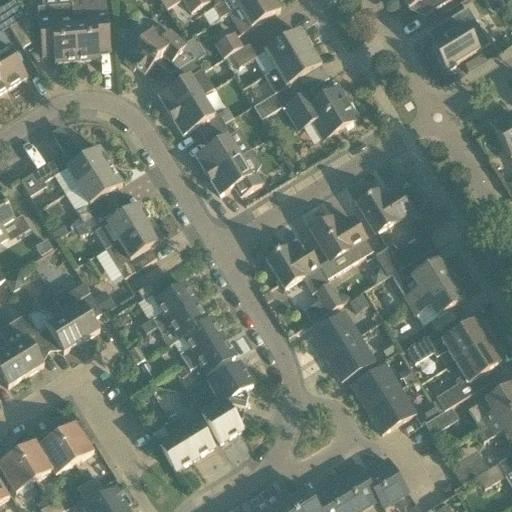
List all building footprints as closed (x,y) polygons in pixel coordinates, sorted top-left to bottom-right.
[(206,0),(188,0),(183,4),(191,17),(210,5),(206,0)] [(214,0),(217,5),(219,9),(214,11),(220,22),(229,17),(255,0),(214,0)] [(255,0),(229,17),(237,30),(242,38),(251,33),(280,15),(270,0),(255,0)] [(400,0),(408,12),(417,7),(424,19),(455,0),(400,0)] [(0,36),(9,31),(26,20),(15,3),(0,12),(0,36)] [(38,12),(38,22),(40,46),(41,45),(52,44),(54,67),(76,65),(72,15),(72,9),(38,12)] [(446,74),(489,48),(467,12),(433,33),(440,45),(431,51),(446,74)] [(110,54),(109,40),(106,16),(98,16),(98,13),(72,15),(76,65),(99,63),(98,55),(110,54)] [(26,20),(9,31),(23,52),(35,45),(29,36),(34,33),(26,20)] [(135,44),(139,47),(124,65),(134,74),(136,71),(145,79),(161,60),(169,68),(186,49),(175,40),(169,35),(162,43),(146,30),(135,44)] [(264,55),(275,73),(309,52),(299,34),(264,55)] [(231,57),(242,51),(234,37),(215,49),(223,62),(231,57)] [(252,45),(242,51),(231,57),(239,71),(260,58),(252,45)] [(0,82),(7,93),(27,81),(9,52),(0,57),(0,82)] [(275,73),(276,74),(264,81),(283,110),(304,97),(297,84),(321,70),(309,52),(275,73)] [(213,93),(201,73),(195,62),(165,80),(172,91),(158,99),(167,115),(166,115),(169,120),(201,101),(213,93)] [(304,97),(283,110),(298,135),(312,126),(322,145),(357,123),(338,92),(315,106),(308,96),(304,97)] [(254,108),(261,121),(281,111),(274,98),(254,108)] [(197,131),(203,141),(224,128),(217,117),(213,120),(201,101),(169,120),(172,126),(173,125),(183,140),(197,131)] [(489,126),(510,162),(511,160),(511,117),(511,116),(502,122),(500,119),(489,126)] [(204,175),(206,181),(249,154),(237,135),(230,139),(224,128),(203,141),(209,151),(195,160),(204,175)] [(78,190),(110,170),(99,151),(66,171),(78,190)] [(249,154),(206,181),(209,186),(210,185),(220,200),(234,192),(240,202),(261,189),(254,178),(259,170),(249,154)] [(63,175),(56,163),(34,177),(40,188),(63,175)] [(122,189),(110,170),(78,190),(89,209),(76,217),(83,228),(104,214),(97,204),(122,189)] [(357,207),(375,238),(394,226),(410,216),(397,194),(381,204),(376,195),(357,207)] [(1,232),(13,224),(0,203),(0,245),(7,242),(1,232)] [(105,254),(150,226),(139,207),(113,223),(107,212),(104,214),(83,228),(77,232),(82,240),(88,236),(90,239),(94,236),(105,254)] [(311,235),(329,264),(319,271),(328,284),(365,261),(362,256),(370,251),(365,244),(352,222),(336,232),(330,223),(311,235)] [(151,266),(145,256),(162,245),(150,226),(105,254),(123,283),(151,266)] [(381,269),(387,280),(398,275),(420,261),(436,252),(426,236),(391,258),(388,253),(375,260),(381,269)] [(284,294),(305,282),(327,318),(343,309),(329,287),(328,284),(319,271),(305,249),(289,259),(285,251),(265,263),(284,294)] [(426,272),(420,261),(398,275),(412,297),(405,301),(410,310),(452,284),(439,264),(426,272)] [(375,288),(387,280),(381,269),(373,273),(371,281),(375,288)] [(464,304),(452,284),(410,310),(416,319),(430,311),(436,322),(430,326),(436,336),(459,322),(452,312),(464,304)] [(55,307),(63,319),(81,347),(99,335),(92,324),(102,318),(89,297),(83,288),(55,307)] [(137,295),(143,304),(155,297),(149,288),(137,295)] [(156,331),(195,307),(184,288),(155,306),(162,317),(152,323),(156,331)] [(195,307),(156,331),(162,339),(172,333),(178,343),(207,326),(195,307)] [(56,355),(61,354),(63,357),(81,347),(63,319),(55,324),(53,321),(35,315),(27,321),(33,330),(46,352),(51,350),(53,352),(56,355)] [(311,337),(326,361),(359,341),(344,316),(311,337)] [(207,326),(178,343),(183,342),(189,352),(179,358),(184,366),(223,342),(211,323),(207,326)] [(447,355),(455,367),(490,346),(476,324),(435,350),(430,340),(406,355),(415,369),(437,355),(439,360),(447,355)] [(0,341),(8,353),(25,381),(43,370),(37,359),(46,352),(33,330),(23,337),(21,333),(15,332),(0,341)] [(359,341),(326,361),(341,386),(375,365),(359,341)] [(223,342),(184,366),(189,375),(200,368),(206,379),(234,361),(223,342)] [(433,407),(439,418),(450,411),(467,401),(462,392),(503,367),(490,346),(455,367),(463,380),(455,385),(457,388),(435,402),(437,405),(433,407)] [(25,381),(8,353),(0,358),(0,381),(1,381),(7,392),(25,381)] [(140,369),(148,382),(155,377),(148,365),(140,369)] [(208,387),(220,406),(245,412),(248,400),(245,395),(252,390),(239,368),(208,387)] [(351,389),(366,414),(399,394),(384,369),(351,389)] [(481,435),(511,416),(511,390),(510,388),(484,404),(491,416),(475,426),(481,435)] [(399,394),(366,414),(382,439),(415,419),(399,394)] [(242,424),(245,412),(220,406),(201,418),(220,448),(242,435),(237,427),(242,424)] [(439,418),(433,407),(432,406),(421,413),(429,426),(439,418)] [(450,411),(439,418),(429,426),(425,428),(431,439),(458,424),(450,411)] [(511,416),(481,435),(486,445),(502,435),(509,447),(511,445),(511,416)] [(170,426),(194,464),(213,452),(196,424),(185,431),(178,421),(170,426)] [(175,476),(194,464),(170,426),(162,431),(169,441),(158,448),(175,476)] [(75,427),(56,439),(75,468),(93,457),(75,427)] [(38,451),(52,475),(55,480),(75,468),(56,439),(38,451)] [(35,445),(16,457),(34,486),(52,475),(38,451),(35,445)] [(462,489),(476,480),(488,473),(480,459),(473,452),(461,454),(456,463),(458,473),(453,475),(462,489)] [(34,486),(16,457),(0,466),(0,473),(15,498),(34,486)] [(505,481),(511,492),(511,459),(497,467),(488,473),(476,480),(485,493),(505,481)] [(382,511),(384,511),(408,497),(388,464),(363,479),(378,504),(382,511)] [(349,511),(364,511),(378,504),(363,479),(358,471),(333,486),(349,511)] [(94,482),(86,487),(93,498),(101,493),(94,482)] [(349,511),(333,486),(310,500),(310,501),(316,511),(349,511)] [(77,492),(84,503),(93,498),(86,487),(77,492)] [(0,488),(0,507),(9,502),(0,488)] [(124,511),(114,495),(85,511),(124,511)] [(307,495),(288,506),(291,511),(316,511),(310,501),(310,500),(307,495)] [(284,498),(265,509),(266,511),(291,511),(288,506),(284,498)]
